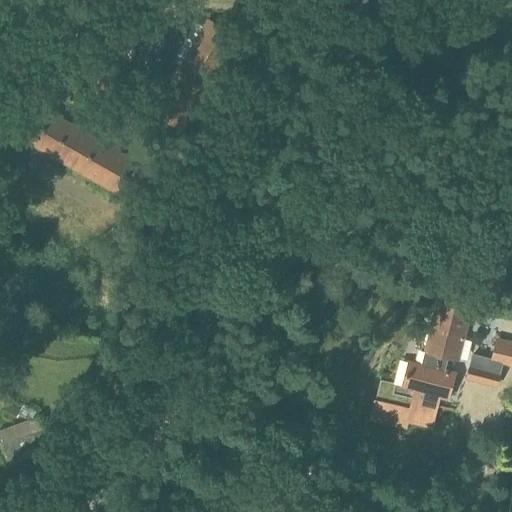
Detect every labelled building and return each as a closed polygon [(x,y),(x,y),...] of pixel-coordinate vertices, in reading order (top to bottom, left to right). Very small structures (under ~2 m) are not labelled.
[(184,130),(238,34),(207,16),(154,112),(184,130)] [(18,133),(116,189),(133,159),(119,150),(120,148),(111,143),(110,144),(61,116),(62,115),(52,109),(52,111),(36,102),(18,133)] [(125,209),(120,220),(142,230),(146,221),(125,209)] [(464,336),(468,320),(474,297),(439,288),(430,327),(424,350),(425,350),(422,363),(420,363),(408,360),(402,385),(414,388),(411,397),(392,392),(395,382),(379,379),(370,418),(406,427),(407,421),(431,427),(439,396),(448,398),(455,373),(443,369),(447,356),(458,359),(464,336)] [(511,364),(511,343),(496,339),(491,359),(511,364)] [(496,384),(501,364),(487,360),(487,357),(472,353),(466,377),(496,384)] [(36,417),(0,429),(0,437),(10,465),(48,451),(46,445),(51,443),(45,428),(40,429),(36,417)] [(257,511),(233,501),(228,511),(257,511)]
